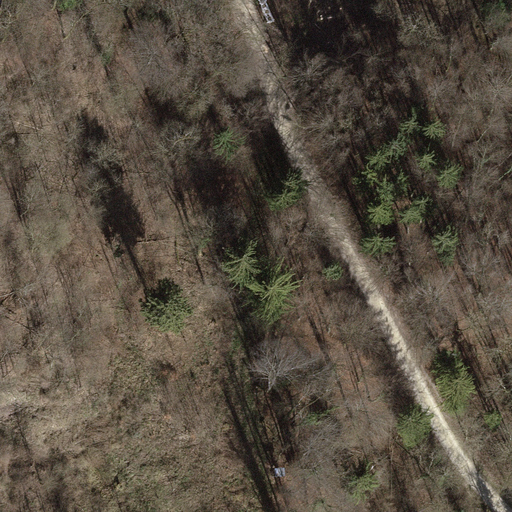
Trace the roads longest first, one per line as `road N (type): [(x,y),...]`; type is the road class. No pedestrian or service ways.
road 1 (track): [(511,511),(444,434),(275,112),(243,0)]
road 2 (track): [(275,112),(258,191),(247,376),(263,511)]
